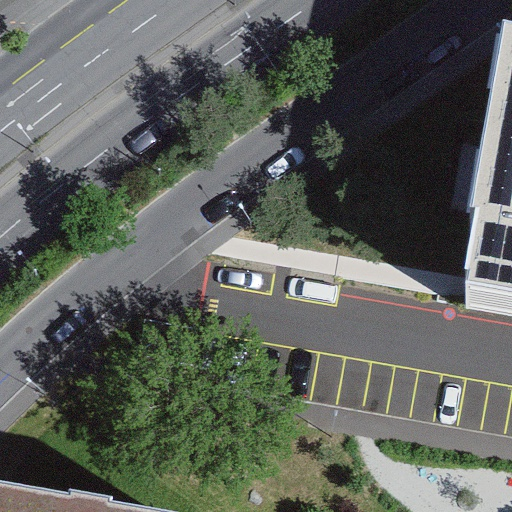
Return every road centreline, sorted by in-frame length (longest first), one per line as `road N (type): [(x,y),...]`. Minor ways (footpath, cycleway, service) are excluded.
road 1 (tertiary): [(0,247),(173,108),(327,0)]
road 2 (tertiary): [(160,0),(0,122)]
